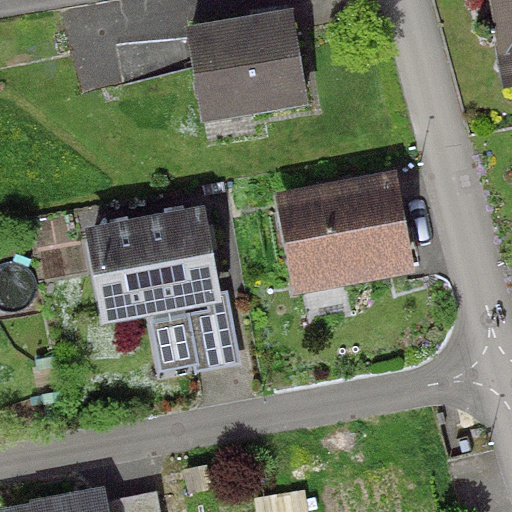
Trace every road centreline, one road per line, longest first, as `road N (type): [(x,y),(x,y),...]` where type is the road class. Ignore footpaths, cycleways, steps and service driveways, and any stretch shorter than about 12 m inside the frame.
road 1 (residential): [(0,463),(506,374)]
road 2 (residential): [(506,374),(415,0)]
